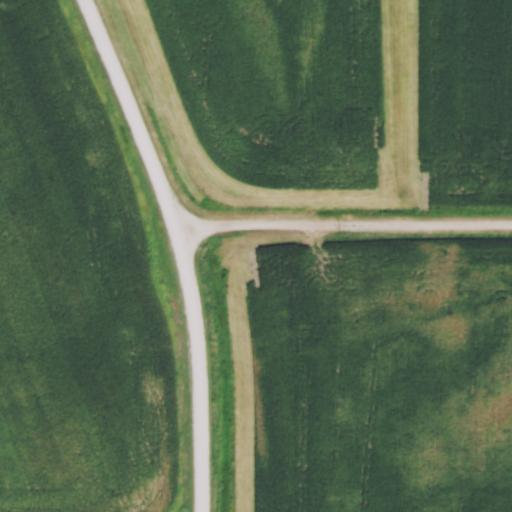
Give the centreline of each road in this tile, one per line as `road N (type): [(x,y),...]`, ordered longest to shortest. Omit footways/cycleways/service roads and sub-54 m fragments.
road 1 (tertiary): [(83,0),(188,263),(199,329),(201,511)]
road 2 (residential): [(177,231),(511,225)]
